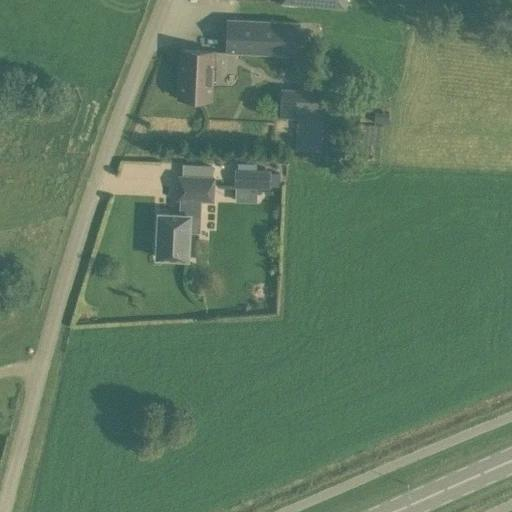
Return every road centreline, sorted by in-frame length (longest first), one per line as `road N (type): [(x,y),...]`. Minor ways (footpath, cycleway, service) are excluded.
road 1 (unclassified): [(4,511),(126,86),(160,0)]
road 2 (secondary): [(395,511),(511,461)]
